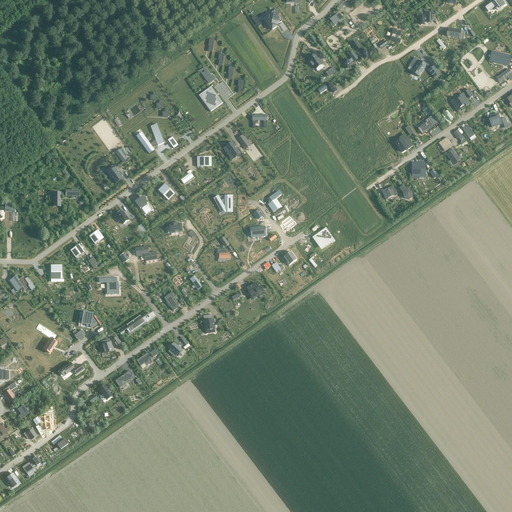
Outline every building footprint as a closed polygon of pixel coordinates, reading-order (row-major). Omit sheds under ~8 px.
[(496,0),(485,8),(488,12),(490,11),(489,11),(495,6),(498,11),(504,7),(507,5),(506,4),(503,1),(504,0),(503,1),(502,0),(496,0)] [(265,19),(272,30),(273,30),(276,27),(277,27),(276,26),(283,21),(283,20),(279,15),(276,18),(274,14),(273,14),(270,17),(269,16),(265,19)] [(341,15),(339,16),(337,14),(330,19),(335,26),(342,20),(340,18),(342,16),(341,15)] [(421,18),(420,18),(420,26),(421,26),(424,26),(425,26),(424,22),(428,22),(428,24),(431,24),(431,14),(431,15),(428,15),(428,14),(428,19),(424,19),(424,17),(424,18),(421,18)] [(472,17),(476,23),(481,20),(478,14),(472,17)] [(351,22),(347,26),(352,32),(356,28),(351,22)] [(448,29),(447,36),(464,39),(465,32),(448,29)] [(391,40),(400,43),(400,40),(401,40),(397,39),(398,36),(400,36),(401,33),(401,32),(393,30),(392,34),(392,33),(392,34),(396,35),(395,38),(392,37),(391,37),(392,37),(391,40)] [(440,53),(444,51),(438,42),(435,44),(440,53)] [(495,52),(492,62),(509,66),(511,56),(495,52)] [(315,55),(309,60),(311,62),(310,63),(313,66),(314,66),(316,69),(322,65),(321,64),(324,62),(320,57),(318,59),(315,55)] [(415,58),(409,66),(410,66),(411,65),(415,68),(412,72),(419,76),(426,66),(415,58)] [(434,66),(428,70),(434,78),(440,74),(434,66)] [(200,71),(205,78),(210,74),(205,67),(200,71)] [(334,67),(326,72),(329,76),(337,71),(334,67)] [(501,77),(503,80),(511,74),(508,69),(506,71),(507,73),(501,77)] [(210,74),(205,78),(209,84),(216,79),(213,75),(211,76),(210,74)] [(333,85),(330,87),(335,94),(338,92),(333,85)] [(325,86),(318,91),(321,94),(328,89),(325,86)] [(213,110),(211,112),(223,103),(222,103),(211,88),(211,87),(199,96),(201,95),(213,110)] [(465,92),(469,99),(473,96),(469,90),(465,92)] [(454,100),(451,102),(457,112),(461,110),(459,108),(465,104),(466,106),(470,104),(463,94),(459,96),(460,98),(455,102),(454,100)] [(422,112),(425,117),(431,114),(428,108),(422,112)] [(263,115),(253,116),(253,121),(264,121),(264,127),(266,127),(266,121),(266,115),(266,113),(263,113),(263,115)] [(442,115),(450,125),(453,123),(446,113),(442,115)] [(491,120),(489,121),(492,128),(502,124),(498,114),(490,117),(491,120)] [(443,116),(440,118),(447,128),(449,126),(443,116)] [(426,123),(418,129),(422,135),(428,130),(428,131),(434,126),(429,118),(425,121),(426,123)] [(139,139),(149,154),(155,150),(152,147),(158,145),(158,146),(164,143),(157,124),(157,125),(151,128),(151,127),(156,140),(150,144),(144,135),(144,136),(139,139)] [(468,126),(463,129),(467,135),(472,131),(468,126)] [(453,134),(456,139),(461,135),(458,130),(453,134)] [(447,138),(439,143),(442,148),(450,142),(447,138)] [(402,139),(396,143),(403,153),(413,146),(409,140),(404,143),(402,139)] [(223,149),(226,153),(229,151),(234,158),(240,153),(241,154),(232,142),(223,149)] [(450,142),(442,148),(445,152),(453,146),(450,142)] [(451,153),(447,156),(454,165),(457,163),(457,162),(460,160),(453,150),(450,152),(451,153)] [(285,159),(281,162),(283,165),(282,165),(287,171),(296,164),(295,162),(298,159),(294,153),(290,155),(292,158),(287,162),(285,159)] [(198,167),(211,167),(212,167),(212,157),(211,157),(198,157),(197,157),(197,167),(198,167)] [(413,163),(413,176),(420,176),(420,177),(424,177),(424,176),(425,176),(425,163),(413,163)] [(108,173),(116,184),(123,179),(115,167),(108,173)] [(310,174),(297,183),(297,184),(297,183),(302,190),(315,181),(310,174)] [(179,183),(182,188),(192,181),(189,177),(179,183)] [(165,184),(158,191),(168,201),(175,194),(165,184)] [(232,184),(229,186),(235,194),(238,192),(232,184)] [(404,185),(399,189),(403,194),(404,198),(409,200),(413,197),(412,192),(408,190),(404,185)] [(393,186),(381,191),(385,200),(397,195),(393,186)] [(269,199),(268,204),(274,212),(281,207),(276,200),(282,195),(279,191),(269,199)] [(53,192),(53,207),(53,206),(60,206),(60,207),(61,207),(61,193),(53,193),(53,192)] [(218,196),(214,199),(221,212),(224,211),(232,211),(232,208),(231,207),(232,205),(233,205),(233,196),(225,196),(225,200),(221,202),(218,196)] [(142,198),(137,202),(145,213),(150,209),(142,198)] [(258,210),(254,213),(259,220),(263,217),(258,210)] [(129,220),(123,212),(117,216),(123,225),(129,220)] [(283,224),(280,226),(283,230),(289,226),(291,228),(296,224),(294,222),(293,222),(289,217),(281,222),(283,224)] [(172,226),(170,226),(171,234),(183,232),(181,224),(179,225),(178,223),(172,224),(172,226)] [(266,226),(250,228),(251,238),(266,236),(266,226)] [(134,230),(139,238),(145,234),(141,227),(134,230)] [(319,235),(312,238),(314,240),(314,239),(315,242),(317,241),(322,248),(333,241),(333,242),(335,241),(334,239),(333,240),(328,233),(329,232),(326,228),(325,229),(326,229),(321,233),(321,234),(319,235)] [(97,231),(89,237),(95,245),(103,238),(103,239),(103,238),(98,230),(97,230),(97,231)] [(84,252),(84,253),(85,252),(79,244),(79,245),(70,251),(76,259),(76,258),(84,252)] [(148,247),(136,249),(137,256),(145,255),(146,261),(157,259),(156,252),(149,254),(148,247)] [(228,249),(218,249),(218,253),(220,253),(220,258),(230,258),(230,253),(228,253),(228,249)] [(283,260),(286,264),(288,263),(290,265),(297,260),(292,252),(284,257),(285,259),(283,260)] [(124,253),(120,256),(125,263),(129,260),(124,253)] [(243,257),(239,261),(246,268),(249,264),(243,257)] [(98,265),(93,258),(88,261),(93,269),(98,265)] [(308,263),(313,271),(316,270),(310,261),(308,263)] [(51,280),(50,280),(62,280),(62,266),(50,266),(51,266),(51,280)] [(198,274),(190,280),(198,291),(203,288),(198,280),(201,278),(198,274)] [(23,277),(19,280),(16,276),(11,279),(16,285),(15,286),(16,287),(14,288),(17,292),(22,288),(24,290),(28,287),(31,291),(35,288),(27,278),(25,280),(23,277)] [(99,279),(99,283),(106,283),(107,293),(119,292),(118,283),(117,283),(117,278),(99,279)] [(244,291),(246,294),(249,293),(252,297),(251,297),(251,298),(258,294),(257,293),(262,291),(260,287),(258,287),(256,283),(246,288),(247,289),(244,291)] [(172,292),(164,298),(173,311),(179,307),(173,299),(175,297),(172,292)] [(84,313),(82,324),(87,325),(87,326),(90,327),(91,328),(96,325),(92,318),(93,314),(84,313)] [(206,331),(215,329),(213,315),(204,316),(206,331)] [(128,326),(119,332),(121,334),(129,328),(131,332),(145,322),(140,316),(127,325),(128,326)] [(75,335),(79,341),(86,335),(82,330),(75,335)] [(117,338),(114,341),(120,349),(123,346),(117,338)] [(50,339),(43,349),(50,354),(57,343),(50,339)] [(109,339),(101,342),(102,345),(104,352),(112,350),(110,342),(109,339)] [(170,349),(178,356),(183,351),(175,343),(170,349)] [(137,361),(141,366),(145,364),(147,366),(151,363),(149,360),(151,359),(147,353),(137,361)] [(70,363),(60,370),(65,376),(73,370),(76,375),(84,370),(80,365),(74,369),(72,365),(71,366),(70,363)] [(0,371),(0,380),(5,380),(5,379),(9,379),(9,372),(5,372),(5,370),(0,370),(0,372),(0,371)] [(115,381),(120,388),(134,378),(129,371),(115,381)] [(6,392),(4,394),(10,402),(15,398),(10,391),(17,387),(15,384),(14,383),(4,390),(6,392)] [(104,386),(98,390),(105,399),(111,395),(104,386)] [(18,410),(21,415),(19,416),(21,419),(29,414),(23,406),(18,410)] [(2,424),(0,425),(0,435),(1,437),(10,430),(8,427),(5,429),(2,424)] [(76,428),(68,434),(72,440),(73,440),(74,441),(75,441),(82,437),(76,428)] [(28,432),(24,434),(27,439),(29,437),(31,440),(36,436),(32,431),(29,433),(28,432)] [(49,445),(52,448),(60,442),(57,438),(49,445)] [(46,448),(43,449),(50,458),(52,456),(46,448)] [(29,463),(22,467),(27,474),(34,470),(32,467),(35,464),(37,466),(40,464),(36,458),(32,460),(34,462),(30,464),(29,463)] [(13,488),(20,483),(13,474),(6,479),(13,488)]
